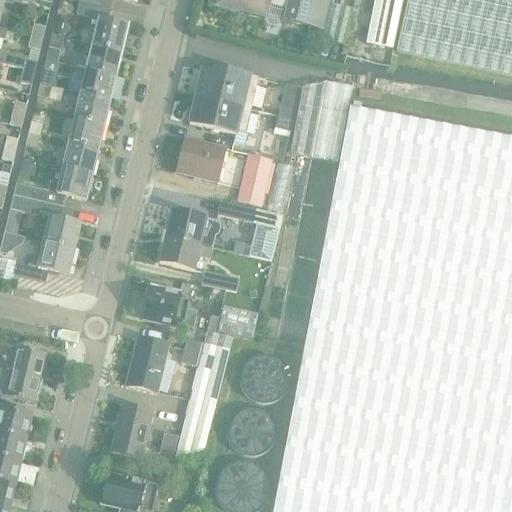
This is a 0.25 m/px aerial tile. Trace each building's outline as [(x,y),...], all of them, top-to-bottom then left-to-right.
[(78,0),(78,3),(109,11),(111,0),(113,0),(132,4),(133,0),(78,0)] [(264,12),(266,7),(267,1),(285,5),(280,22),(323,33),(331,0),(219,0),(218,6),(238,11),(240,6),(264,12)] [(373,0),(365,45),(392,51),(401,0),(373,0)] [(511,77),(511,0),(406,0),(396,49),(395,53),(511,77)] [(96,32),(92,47),(121,54),(127,29),(107,24),(109,11),(78,3),(75,16),(88,19),(86,30),(96,32)] [(56,23),(54,32),(57,36),(62,37),(66,35),(68,25),(66,22),(60,20),(56,23)] [(33,26),(30,38),(42,41),(45,28),(33,26)] [(60,51),(63,40),(51,37),(48,48),(60,51)] [(39,51),(42,41),(30,38),(28,49),(39,51)] [(77,65),(85,66),(90,46),(81,44),(77,65)] [(92,47),(86,71),(115,78),(121,54),(92,47)] [(25,61),(0,55),(0,65),(23,71),(25,61)] [(25,61),(23,71),(20,84),(31,87),(36,64),(25,61)] [(86,71),(81,96),(109,103),(115,78),(86,71)] [(202,71),(195,98),(250,111),(257,79),(227,72),(225,76),(202,71)] [(42,74),(39,86),(51,88),(54,76),(42,74)] [(289,154),(288,156),(335,165),(349,90),(325,85),(301,90),(289,154)] [(48,100),(51,88),(39,86),(37,98),(48,100)] [(285,86),(278,117),(293,121),(301,89),(285,86)] [(81,96),(75,121),(103,128),(109,103),(81,96)] [(250,111),(195,98),(189,125),(236,136),(233,146),(244,149),(247,134),(245,133),(250,111)] [(15,104),(9,127),(21,130),(26,106),(15,104)] [(511,511),(511,142),(348,112),(285,449),(272,511),(511,511)] [(290,133),(293,121),(278,117),(275,129),(290,133)] [(75,121),(69,145),(97,152),(103,128),(75,121)] [(31,123),(27,135),(39,138),(42,126),(31,123)] [(36,149),(39,138),(27,135),(25,147),(36,149)] [(7,138),(4,150),(15,153),(18,141),(7,138)] [(216,183),(224,150),(185,141),(177,174),(216,183)] [(69,145),(63,170),(91,177),(97,152),(69,145)] [(13,163),(15,153),(4,150),(2,161),(13,163)] [(260,208),(271,163),(249,157),(238,202),(260,208)] [(22,160),(18,174),(33,178),(37,163),(22,160)] [(275,165),(265,211),(282,215),(292,169),(275,165)] [(2,166),(1,174),(10,176),(12,169),(2,166)] [(15,186),(13,198),(63,209),(66,197),(85,202),(91,177),(63,170),(59,185),(50,183),(47,193),(15,186)] [(13,198),(9,212),(20,215),(40,219),(38,226),(46,228),(43,243),(74,250),(80,226),(60,221),(63,209),(13,198)] [(282,217),(221,203),(217,216),(279,231),(282,217)] [(171,212),(165,238),(207,248),(211,249),(214,238),(218,236),(220,228),(217,223),(206,221),(206,220),(171,212)] [(256,227),(248,258),(271,263),(278,232),(256,227)] [(165,238),(159,264),(194,273),(197,258),(208,261),(211,249),(207,248),(165,238)] [(27,267),(16,264),(13,276),(45,284),(48,271),(68,276),(74,250),(43,243),(39,259),(30,256),(27,267)] [(0,260),(0,281),(11,284),(13,276),(16,264),(0,260)] [(236,294),(239,280),(204,273),(201,287),(236,294)] [(196,311),(187,309),(188,301),(179,299),(180,296),(149,289),(142,321),(174,328),(174,325),(192,329),(196,311)] [(223,307),(217,333),(251,341),(257,316),(223,307)] [(210,317),(206,334),(214,336),(218,319),(210,317)] [(206,334),(174,461),(203,451),(231,340),(214,336),(206,334)] [(157,394),(168,347),(137,340),(126,387),(157,394)] [(195,368),(201,345),(186,341),(180,364),(195,368)] [(18,349),(12,373),(39,380),(45,356),(18,349)] [(0,396),(33,404),(39,380),(12,373),(2,371),(0,378),(0,396)] [(141,460),(152,414),(121,407),(110,453),(141,460)] [(0,408),(0,433),(26,439),(32,416),(0,408)] [(232,412),(232,446),(270,446),(270,411),(232,412)] [(0,433),(0,457),(20,462),(26,439),(0,433)] [(173,458),(178,438),(164,435),(159,454),(173,458)] [(0,457),(0,481),(15,485),(20,462),(0,457)] [(217,503),(262,506),(264,466),(219,463),(217,503)] [(152,511),(157,487),(144,484),(145,483),(107,475),(106,477),(103,480),(101,488),(103,491),(100,506),(120,510),(119,511),(152,511)] [(0,481),(0,505),(9,508),(15,485),(0,481)]
